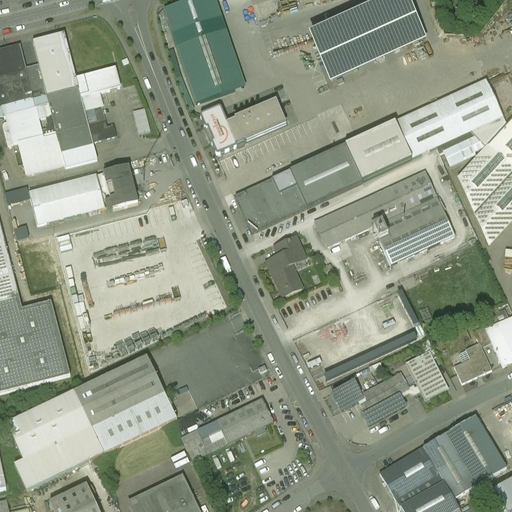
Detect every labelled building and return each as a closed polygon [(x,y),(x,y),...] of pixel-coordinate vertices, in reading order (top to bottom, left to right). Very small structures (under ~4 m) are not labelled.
[(214,0),(195,0),(163,10),(195,105),(244,89),(214,0)] [(394,0),(309,39),(330,85),(426,42),(406,0),(394,0)] [(67,47),(59,49),(56,37),(32,43),(38,67),(39,67),(47,98),(78,90),(76,80),(67,47)] [(0,76),(0,110),(47,98),(39,67),(38,67),(32,43),(19,46),(25,70),(0,76)] [(19,46),(0,51),(0,76),(25,70),(19,46)] [(115,70),(76,80),(78,90),(81,100),(120,90),(115,70)] [(503,119),(485,82),(394,125),(411,162),(471,134),(503,119)] [(78,90),(47,98),(0,110),(0,120),(6,119),(13,147),(18,145),(48,137),(44,120),(52,118),(61,156),(62,156),(93,148),(88,128),(84,112),(81,100),(78,90)] [(221,108),(199,116),(204,129),(207,128),(217,155),(236,148),(291,124),(281,102),(228,126),(221,108)] [(101,107),(89,110),(90,111),(84,112),(88,128),(105,123),(101,107)] [(144,111),(133,113),(139,136),(150,134),(144,111)] [(48,137),(18,145),(26,178),(65,168),(62,156),(61,156),(52,118),(44,120),(48,137)] [(503,119),(471,134),(484,151),(486,149),(506,127),(503,119)] [(511,120),(506,127),(486,149),(511,171),(511,120)] [(394,125),(344,148),(361,185),(411,162),(394,125)] [(93,148),(62,156),(65,168),(65,170),(97,162),(93,148)] [(361,185),(344,148),(234,197),(251,236),(361,185)] [(484,151),(457,179),(488,247),(511,220),(511,171),(486,149),(484,151)] [(128,170),(103,176),(112,209),(113,213),(138,206),(128,170)] [(423,174),(315,223),(327,249),(371,229),(389,268),(453,239),(423,174)] [(103,176),(29,195),(37,228),(112,209),(103,176)] [(0,395),(70,378),(51,304),(22,311),(0,226),(0,395)] [(18,234),(21,246),(33,243),(30,232),(18,234)] [(304,261),(295,239),(286,243),(291,254),(278,259),(267,263),(281,297),(298,290),(289,267),(304,261)] [(291,254),(286,243),(274,248),(278,259),(291,254)] [(329,265),(323,268),(329,282),(336,279),(329,265)] [(481,323),(484,328),(486,332),(507,322),(503,313),(481,323)] [(511,319),(507,322),(486,332),(492,344),(502,368),(511,363),(511,319)] [(473,333),(479,346),(481,349),(492,344),(486,332),(484,328),(473,333)] [(461,366),(453,369),(461,387),(491,373),(481,349),(479,346),(465,352),(470,362),(461,366)] [(456,356),(461,366),(470,362),(465,352),(456,356)] [(408,391),(403,394),(421,395),(424,402),(446,392),(429,355),(406,365),(418,390),(408,391)] [(146,359),(73,394),(91,431),(164,395),(146,359)] [(172,365),(162,369),(168,381),(178,377),(172,365)] [(400,375),(354,400),(363,416),(403,394),(408,391),(400,375)] [(180,381),(168,386),(171,392),(183,387),(180,381)] [(73,394),(5,427),(23,463),(14,467),(26,494),(103,456),(91,431),(73,394)] [(91,431),(103,456),(178,420),(164,395),(91,431)] [(261,401),(215,423),(222,437),(226,447),(272,424),(261,401)] [(506,470),(475,418),(378,475),(399,511),(456,511),(459,510),(453,501),(506,470)] [(204,457),(226,447),(222,437),(199,449),(204,457)] [(200,511),(185,481),(128,508),(130,511),(200,511)] [(511,511),(511,482),(493,493),(502,511),(511,511)] [(98,511),(86,486),(48,504),(51,511),(98,511)]
